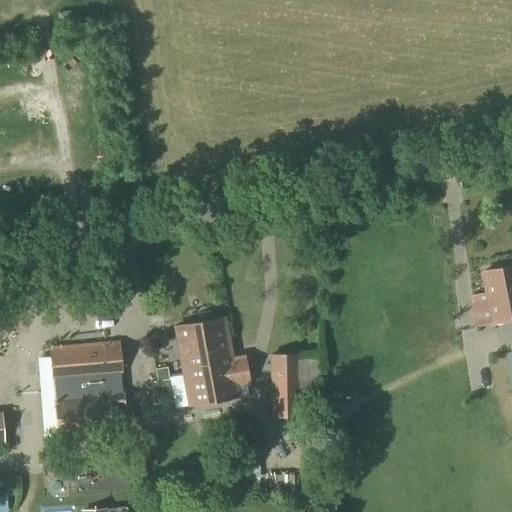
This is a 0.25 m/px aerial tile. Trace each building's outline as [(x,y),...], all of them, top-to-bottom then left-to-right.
[(95,58),(83,60),(86,90),(99,88),(95,58)] [(494,325),(511,321),(511,266),(483,273),(494,325)] [(225,316),(172,326),(187,407),(239,397),(238,387),(249,385),(244,355),(233,357),(225,316)] [(121,389),(118,344),(103,345),(50,350),(52,381),(53,381),(54,394),(53,394),(56,441),(110,436),(109,413),(125,412),(123,388),(121,389)] [(270,354),(270,404),(282,404),(282,416),(306,415),(306,410),(311,410),(311,378),(299,378),(299,358),(299,354),(270,354)] [(166,367),(154,369),(156,380),(168,378),(166,367)] [(10,423),(0,423),(0,448),(12,447),(10,423)] [(237,461),(218,464),(221,486),(240,483),(237,461)] [(0,511),(13,511),(12,481),(0,481),(0,511)]
